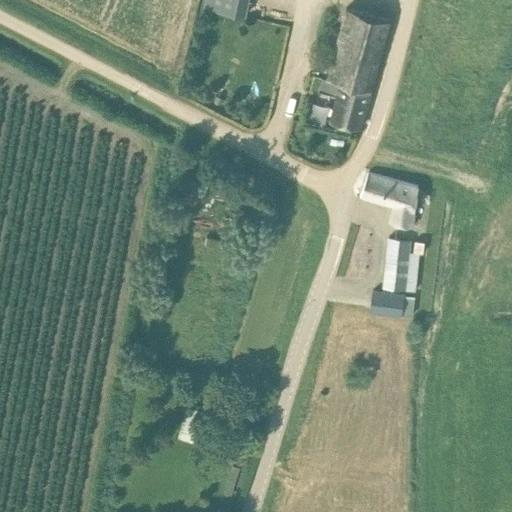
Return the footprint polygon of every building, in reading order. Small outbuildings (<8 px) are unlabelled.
[(206,0),(205,6),(245,15),(248,0),(206,0)] [(326,78),(322,77),(319,90),(337,95),(331,120),(360,127),(371,90),(386,37),(390,20),(344,7),(326,78)] [(418,186),(374,173),(368,172),(360,195),(394,204),(390,220),(411,226),(418,186)] [(410,239),(409,238),(389,236),(384,286),(415,289),(418,252),(424,253),(425,240),(415,239),(414,252),(409,251),(410,239)] [(370,311),(390,314),(403,316),(404,313),(413,315),(416,296),(393,292),(373,290),(370,311)] [(185,406),(177,437),(192,441),(200,410),(185,406)] [(231,465),(222,493),(231,495),(239,467),(231,465)]
